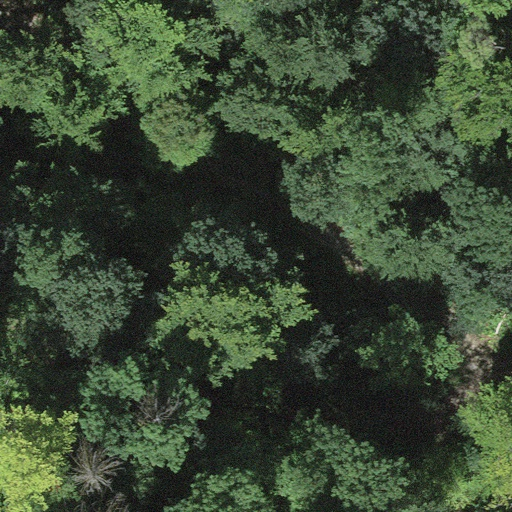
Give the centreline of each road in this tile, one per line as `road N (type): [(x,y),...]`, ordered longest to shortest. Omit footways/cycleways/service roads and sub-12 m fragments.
road 1 (track): [(0,3),(383,280),(511,386)]
road 2 (track): [(0,337),(217,401),(324,421),(417,419),(511,393)]
